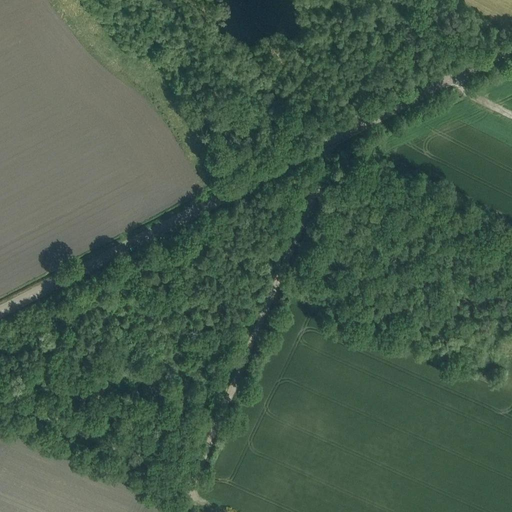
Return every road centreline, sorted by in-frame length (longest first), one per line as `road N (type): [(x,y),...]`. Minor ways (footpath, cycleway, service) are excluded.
road 1 (tertiary): [(0,311),(511,47)]
road 2 (track): [(327,142),(182,511)]
road 3 (track): [(0,395),(194,483)]
